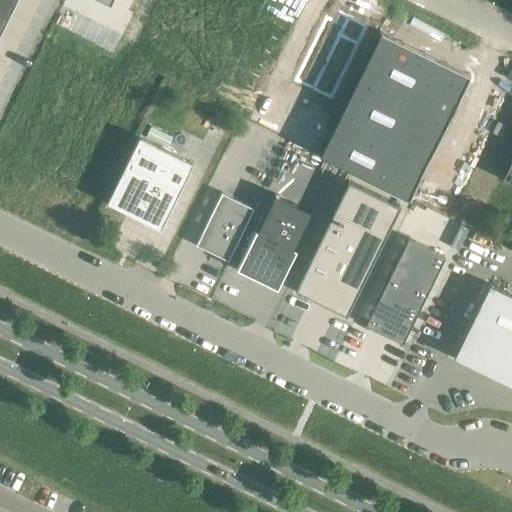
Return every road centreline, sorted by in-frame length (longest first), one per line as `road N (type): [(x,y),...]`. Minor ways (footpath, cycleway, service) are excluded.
road 1 (unclassified): [(0,226),(415,430),(511,458)]
road 2 (secondary): [(374,511),(0,326)]
road 3 (secondary): [(0,371),(288,511)]
